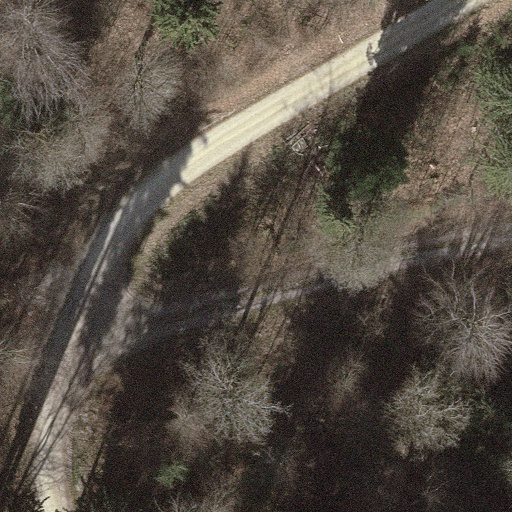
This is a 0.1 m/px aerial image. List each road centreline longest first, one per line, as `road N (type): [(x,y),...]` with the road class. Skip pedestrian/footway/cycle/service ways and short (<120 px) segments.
road 1 (track): [(453,0),(168,175),(108,229),(73,277),(47,356),(38,437),(47,511)]
road 2 (track): [(47,356),(357,263),(511,230)]
